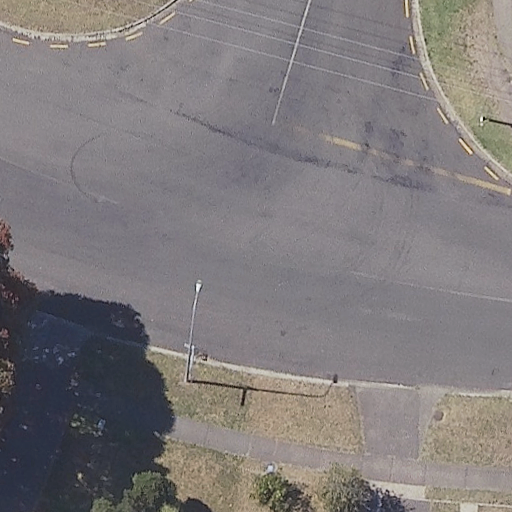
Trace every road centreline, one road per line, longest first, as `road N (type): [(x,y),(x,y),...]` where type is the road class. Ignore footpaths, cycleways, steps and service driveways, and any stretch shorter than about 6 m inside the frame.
road 1 (residential): [(237,244),(387,282),(511,301)]
road 2 (residential): [(314,0),(237,244)]
road 3 (residential): [(0,162),(237,244)]
